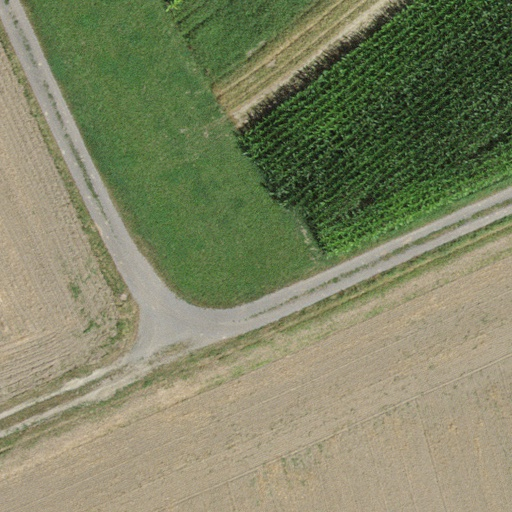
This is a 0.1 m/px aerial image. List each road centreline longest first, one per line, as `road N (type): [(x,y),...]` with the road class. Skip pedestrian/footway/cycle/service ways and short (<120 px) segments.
road 1 (track): [(511,192),(0,413)]
road 2 (track): [(0,16),(122,264),(172,335)]
